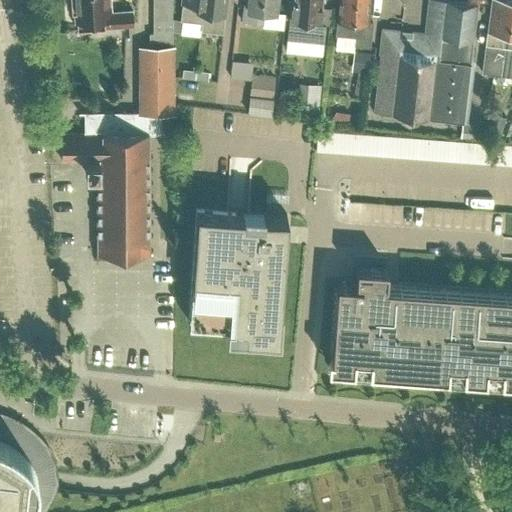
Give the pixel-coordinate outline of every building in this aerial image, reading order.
[(109,0),(108,0),(107,0),(70,0),(72,11),(75,11),(76,28),(104,26),(133,24),(132,9),(111,10),(110,0),(109,0)] [(140,116),(171,116),(172,116),(172,32),(171,0),(152,0),(153,32),(149,32),(150,46),(139,46),(140,111),(140,116)] [(181,0),(179,19),(201,21),(203,0),(181,0)] [(203,0),(201,21),(200,29),(222,32),(225,0),(203,0)] [(275,11),(276,0),(244,0),(242,20),(262,23),(263,10),(275,11)] [(291,18),(289,37),(322,41),(324,23),(320,23),(321,6),(319,5),(319,0),(292,0),(292,4),(290,5),(289,13),(291,15),(291,18)] [(338,0),(336,34),(344,35),(354,36),(353,44),(369,45),(370,37),(371,21),(367,20),(368,0),(338,0)] [(469,62),(476,2),(458,0),(427,0),(425,32),(382,27),(372,110),(399,113),(399,114),(401,120),(401,122),(408,125),(409,125),(416,123),(417,122),(420,116),(420,115),(467,121),(473,62),(469,62)] [(501,73),(505,44),(510,0),(490,0),(482,71),(493,73),(501,73)] [(373,51),(353,48),(350,69),(370,72),(373,51)] [(273,97),(275,76),(252,73),(249,94),(273,97)] [(319,115),(322,81),(300,79),(297,113),(319,115)] [(205,100),(204,117),(222,119),(224,101),(205,100)] [(140,116),(140,111),(84,111),(83,131),(61,131),(61,157),(85,157),(85,170),(93,170),(94,251),(153,252),(152,132),(160,132),(160,127),(171,127),(171,116),(140,116)] [(501,132),(506,116),(491,111),(486,127),(501,132)] [(511,143),(318,129),(316,148),(511,163),(511,143)] [(237,332),(254,333),(277,335),(284,242),(285,227),(286,213),(195,207),(189,299),(210,301),(208,321),(232,322),(231,328),(231,331),(237,332)] [(511,292),(384,283),(386,265),(382,265),(382,268),(355,266),(354,277),(361,277),(360,282),(336,280),(329,368),(511,381),(511,292)] [(0,511),(37,511),(42,505),(47,498),(47,499),(48,499),(48,498),(49,497),(48,497),(48,496),(51,489),(52,481),(53,481),(54,480),(53,479),(52,479),(53,471),(51,463),(52,463),(52,462),(52,461),(52,460),(51,460),(48,453),(43,446),(44,446),(44,445),(44,444),(43,444),(42,444),(34,436),(34,435),(34,434),(33,433),(32,433),(27,430),(22,426),(22,425),(22,424),(21,424),(20,425),(15,422),(9,419),(10,418),(9,417),(8,417),(7,418),(0,415),(0,511)]
